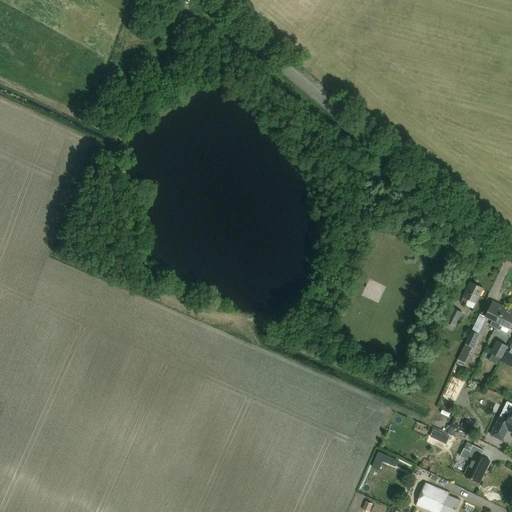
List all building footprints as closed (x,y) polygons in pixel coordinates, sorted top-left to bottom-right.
[(471,283),(462,304),(466,306),(468,301),(476,305),(483,289),(471,283)] [(494,329),(504,307),(491,301),(484,316),(492,320),(488,326),(490,327),(494,329)] [(511,327),(511,310),(504,307),(494,329),(499,332),(500,330),(502,326),(509,329),(511,330),(511,327)] [(455,328),(462,313),(454,309),(447,324),(455,328)] [(473,349),(479,335),(478,335),(471,332),(457,360),(465,364),(472,349),(473,349)] [(500,359),(506,347),(496,342),(490,355),(500,359)] [(511,354),(507,352),(502,363),(511,367),(511,354)] [(511,413),(510,413),(506,422),(498,418),(490,436),(501,441),(507,431),(511,433),(511,413)] [(455,425),(457,421),(453,419),(450,426),(457,430),(459,426),(455,425)] [(463,422),(460,429),(473,435),(476,428),(473,427),(474,425),(467,421),(466,424),(463,422)] [(449,449),(453,440),(447,437),(443,446),(449,449)] [(484,451),(473,446),(467,443),(464,449),(460,458),(470,463),(464,476),(479,484),(490,462),(481,458),(484,451)] [(456,511),(460,502),(448,497),(450,494),(425,484),(416,506),(428,511),(456,511)]
